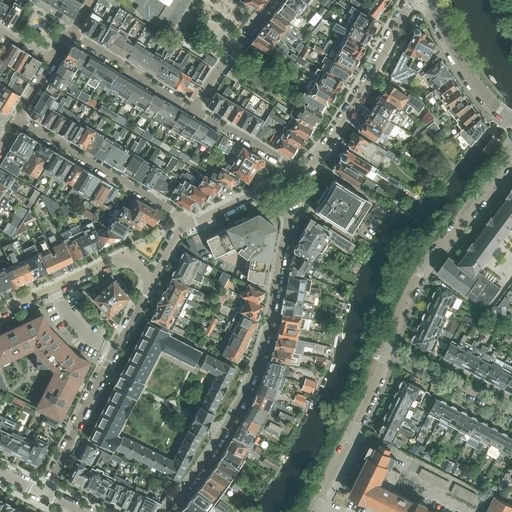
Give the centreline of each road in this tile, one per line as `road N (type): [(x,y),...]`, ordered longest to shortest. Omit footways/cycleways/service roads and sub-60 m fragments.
road 1 (residential): [(159,511),(213,448),(258,359),(287,224),(270,187)]
road 2 (residential): [(152,283),(44,495)]
road 3 (residential): [(386,352),(420,274),(511,157)]
road 4 (residential): [(410,0),(371,75),(314,163),(298,173)]
road 5 (residential): [(185,222),(17,119)]
road 6 (residential): [(313,511),(386,352)]
road 7 (residential): [(0,312),(114,258),(125,258),(152,283)]
road 8 (residential): [(511,118),(472,84),(426,0)]
road 9 (residential): [(196,107),(71,33)]
road 10 (residential): [(511,414),(386,352)]
road 11 (residential): [(196,107),(274,0)]
road 12 (residential): [(298,173),(196,107)]
